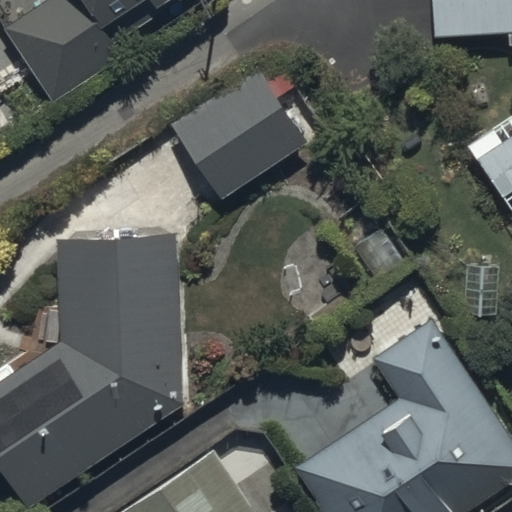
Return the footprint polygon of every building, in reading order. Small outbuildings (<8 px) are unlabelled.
[(36,0),(4,21),(54,95),(131,43),(124,34),(174,0),(36,0)] [(511,0),(432,0),(434,30),(511,25),(511,0)] [(174,117),(223,191),(309,133),(260,60),(174,117)] [(511,110),(484,130),(470,139),(507,194),(511,190),(511,110)] [(0,373),(0,457),(27,498),(189,391),(177,225),(58,233),(64,331),(0,373)] [(499,312),(501,260),(462,259),(461,311),(499,312)] [(292,462),(325,511),(455,511),(511,474),(511,428),(460,351),(433,311),(373,351),(400,391),(292,462)] [(263,511),(216,441),(109,511),(263,511)]
